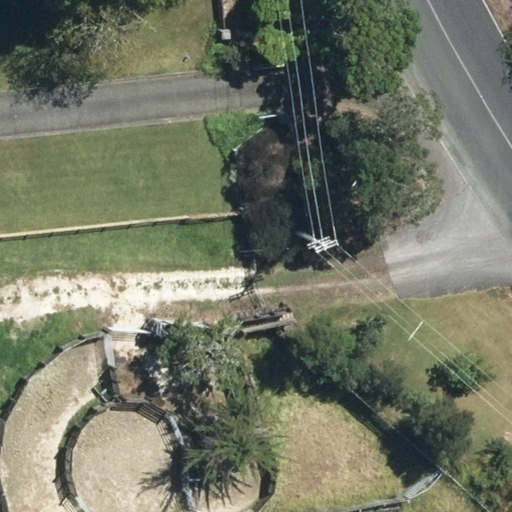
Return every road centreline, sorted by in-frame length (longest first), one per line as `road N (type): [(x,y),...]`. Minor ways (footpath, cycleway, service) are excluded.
road 1 (unknown): [(0,87),(171,77),(478,80)]
road 2 (tertiary): [(511,134),(434,0)]
